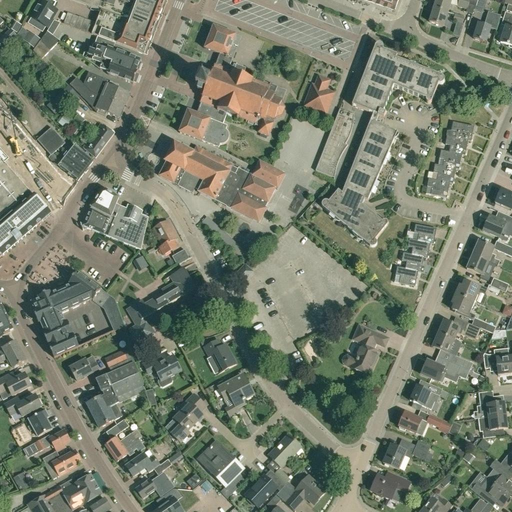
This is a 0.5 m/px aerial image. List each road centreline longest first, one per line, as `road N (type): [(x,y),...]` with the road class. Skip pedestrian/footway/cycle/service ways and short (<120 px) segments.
road 1 (unclassified): [(292,408),(184,218),(153,188),(107,163)]
road 2 (unclassified): [(359,472),(467,215)]
road 3 (secondary): [(126,511),(19,314),(17,287)]
road 4 (secondary): [(107,163),(179,0)]
road 5 (secondary): [(17,287),(107,163)]
road 6 (residential): [(467,215),(405,197),(419,137),(414,121)]
